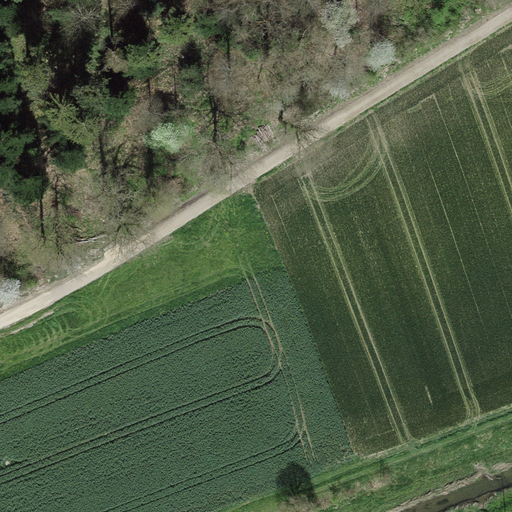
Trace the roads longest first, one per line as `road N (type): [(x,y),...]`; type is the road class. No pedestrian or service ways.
road 1 (track): [(0,321),(511,14)]
road 2 (track): [(263,511),(511,420)]
